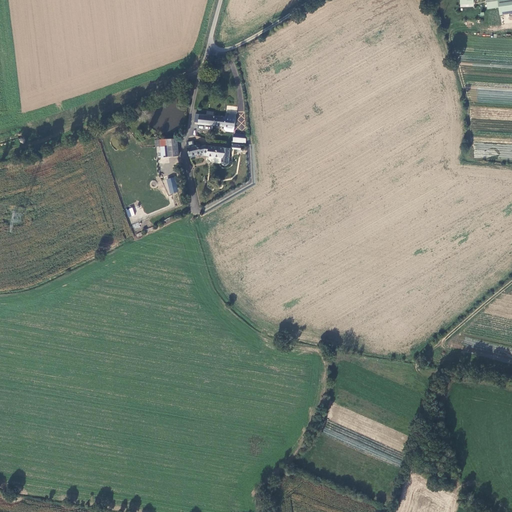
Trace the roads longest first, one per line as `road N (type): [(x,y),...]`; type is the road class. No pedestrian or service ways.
road 1 (unclassified): [(220,0),(183,146),(193,196)]
road 2 (track): [(207,52),(234,48),(316,0)]
